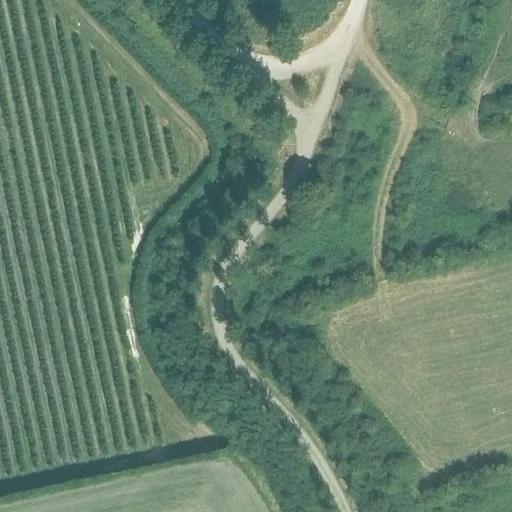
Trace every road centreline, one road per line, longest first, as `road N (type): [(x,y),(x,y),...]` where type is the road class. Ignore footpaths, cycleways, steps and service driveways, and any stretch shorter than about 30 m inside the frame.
road 1 (track): [(306,151),(224,268),(215,296),(239,364),(342,511)]
road 2 (track): [(172,0),(242,57),(291,112),(306,151)]
road 3 (track): [(306,151),(354,0)]
